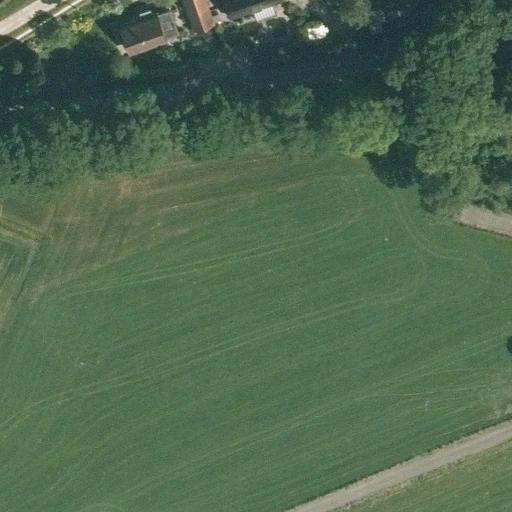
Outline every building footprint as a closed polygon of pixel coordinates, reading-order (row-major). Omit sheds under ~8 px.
[(183,0),(193,27),(213,21),(205,0),(183,0)] [(224,0),(230,15),(272,0),(224,0)] [(361,10),(363,24),(367,23),(368,31),(380,29),(379,21),(383,21),(381,7),(361,10)] [(120,23),(129,49),(167,36),(166,34),(177,31),(169,8),(156,13),(155,11),(150,13),(149,8),(140,11),(141,16),(120,23)] [(304,40),(304,29),(295,29),(295,40),(304,40)]
